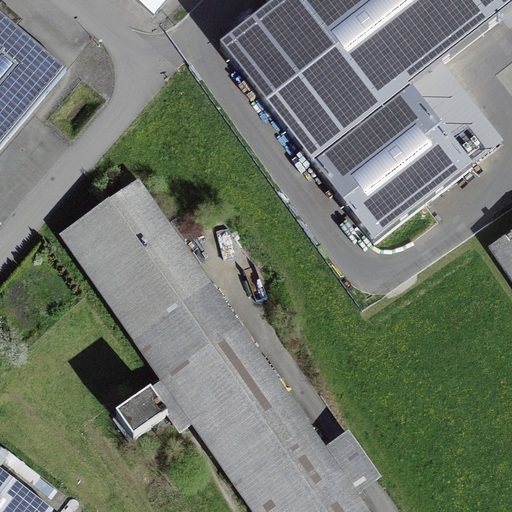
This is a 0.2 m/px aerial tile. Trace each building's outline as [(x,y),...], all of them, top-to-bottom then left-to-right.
[(135,0),(154,16),(167,0),(135,0)] [(220,49),(374,246),(472,169),(411,90),(511,11),(511,0),(265,0),(272,8),(220,49)] [(0,149),(63,75),(0,21),(0,149)] [(141,188),(65,239),(166,386),(120,417),(141,448),(188,416),(253,511),(364,511),(354,496),(369,486),(343,448),(327,459),(141,188)] [(511,244),(496,255),(511,277),(511,244)] [(0,511),(46,511),(0,476),(0,511)]
